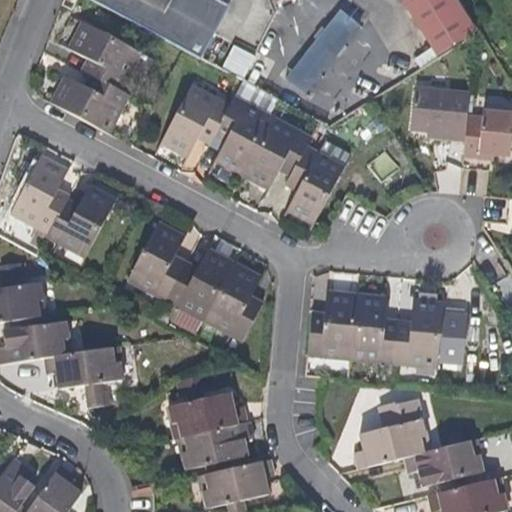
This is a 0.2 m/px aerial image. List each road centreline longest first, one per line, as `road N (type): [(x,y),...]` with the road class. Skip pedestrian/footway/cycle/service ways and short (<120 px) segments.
road 1 (residential): [(3,109),(279,265)]
road 2 (residential): [(279,265),(288,300),(278,431),(286,453),(342,511)]
road 3 (residential): [(114,511),(86,459),(0,409)]
road 4 (residential): [(279,265),(435,245)]
